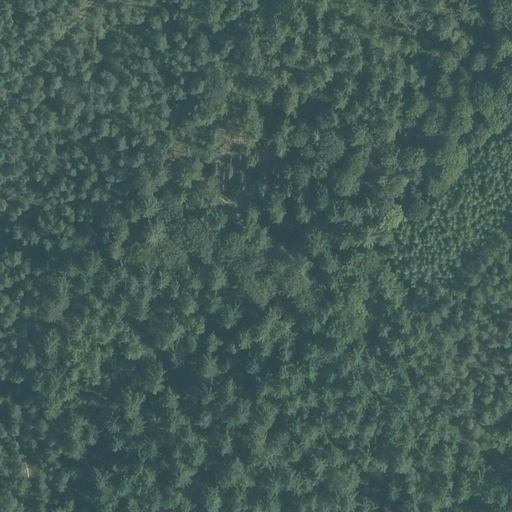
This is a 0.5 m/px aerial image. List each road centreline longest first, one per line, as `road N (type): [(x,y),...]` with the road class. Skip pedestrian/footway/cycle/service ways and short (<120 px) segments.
road 1 (track): [(23,461),(69,303),(110,273),(187,273),(273,256),(318,170),(336,36),(359,0)]
road 2 (track): [(0,101),(84,0)]
